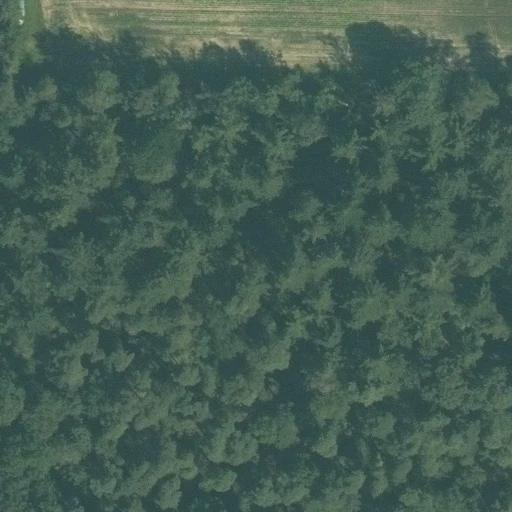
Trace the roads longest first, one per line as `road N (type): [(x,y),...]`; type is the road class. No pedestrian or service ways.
road 1 (track): [(247,511),(266,445),(198,258),(164,204)]
road 2 (track): [(164,204),(144,171),(65,138),(0,137)]
